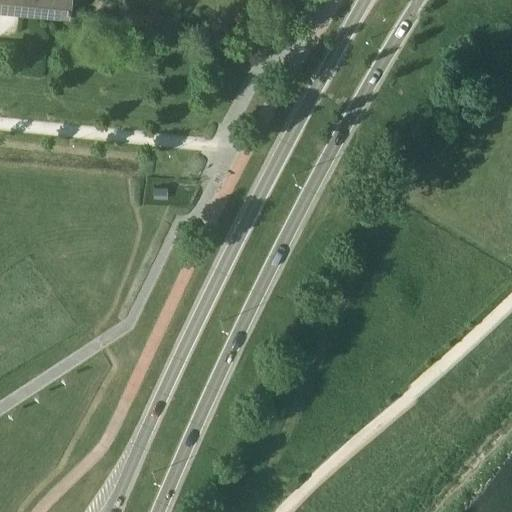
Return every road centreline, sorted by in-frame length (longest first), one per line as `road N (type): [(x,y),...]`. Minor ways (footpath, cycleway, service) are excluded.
road 1 (primary): [(153,511),(274,250),(414,0)]
road 2 (primary): [(360,0),(175,348),(107,511)]
road 3 (track): [(511,289),(297,482),(274,511)]
